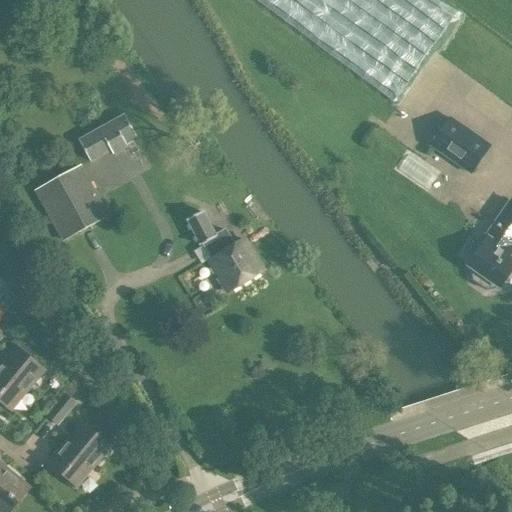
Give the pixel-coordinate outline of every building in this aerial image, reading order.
[(79,140),(91,162),(111,150),(113,155),(128,147),(125,142),(136,136),(124,115),(79,140)] [(471,173),(490,145),(450,117),(431,146),(471,173)] [(63,240),(107,216),(80,166),(36,191),(63,240)] [(511,277),(509,273),(511,269),(511,259),(508,257),(511,251),(511,201),(509,199),(483,237),(485,238),(467,263),(473,267),(470,272),(471,281),(485,290),(494,289),(497,284),(501,286),(503,283),(507,284),(511,277)] [(234,244),(229,236),(225,229),(216,235),(203,211),(186,220),(200,246),(203,244),(213,260),(210,261),(229,292),(263,272),(243,239),(234,244)] [(26,392),(43,371),(18,350),(10,359),(11,361),(6,368),(2,365),(0,367),(0,400),(9,409),(24,390),(26,392)] [(48,416),(57,425),(75,403),(70,399),(78,389),(73,385),(48,416)] [(92,468),(109,447),(84,426),(75,436),(77,438),(72,444),(68,440),(49,463),(54,468),(53,469),(64,478),(65,476),(75,485),(90,466),(92,468)] [(0,507),(5,511),(9,511),(30,486),(24,482),(23,483),(6,470),(3,473),(0,470),(0,507)]
